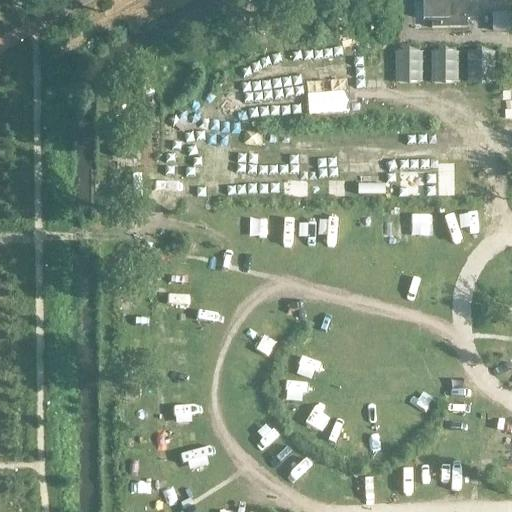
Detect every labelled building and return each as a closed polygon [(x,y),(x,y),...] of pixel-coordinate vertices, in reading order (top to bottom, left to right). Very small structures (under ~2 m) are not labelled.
[(465,29),(465,0),(421,0),(422,20),(430,20),(430,29),(465,29)] [(508,17),(490,17),(490,33),(508,33),(508,17)] [(423,49),(396,48),(395,82),(422,82),(423,49)] [(466,83),(493,84),(494,50),(468,48),(466,83)] [(459,50),(432,49),(431,82),(458,83),(459,50)] [(442,165),(441,177),(445,177),(444,191),(454,191),(455,166),(442,165)] [(402,194),(425,194),(425,171),(401,172),(402,194)]
